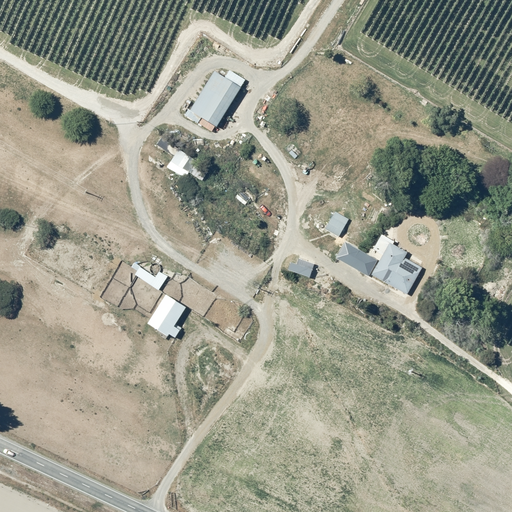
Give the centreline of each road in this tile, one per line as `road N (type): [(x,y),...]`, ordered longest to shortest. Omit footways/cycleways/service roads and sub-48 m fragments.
road 1 (unknown): [(259,81),(230,60),(203,62),(127,146),(140,204),(163,246),(250,303),(262,327)]
road 2 (unknown): [(511,392),(395,299),(304,251),(289,225)]
road 3 (unknown): [(262,327),(249,361),(185,441),(148,511)]
road 4 (tertiary): [(146,511),(0,443)]
road 5 (unknown): [(289,225),(275,156),(248,111),(259,81)]
